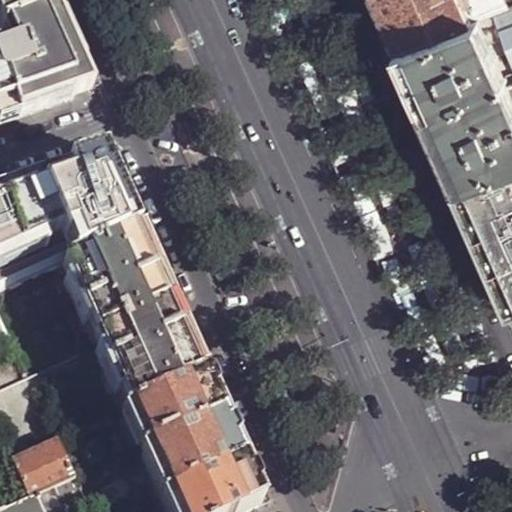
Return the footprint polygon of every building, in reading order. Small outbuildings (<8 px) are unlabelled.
[(0,0),(0,12),(27,0),(0,0)] [(48,0),(27,0),(0,12),(0,32),(53,10),(48,0)] [(473,18),(464,0),(376,0),(379,6),(397,46),(473,18)] [(511,3),(509,0),(464,0),(473,18),(495,9),(511,3)] [(511,53),(511,2),(511,3),(495,9),(511,53)] [(69,46),(53,10),(0,32),(0,42),(2,47),(0,47),(0,126),(91,95),(69,46)] [(511,62),(501,35),(483,42),(473,18),(397,46),(401,55),(431,123),(433,127),(456,178),(505,286),(509,296),(511,302),(511,303),(511,62)] [(102,155),(0,189),(0,271),(45,252),(41,244),(59,235),(70,262),(127,237),(137,233),(112,177),(102,155)] [(150,263),(137,233),(127,237),(134,251),(138,248),(139,252),(135,254),(146,279),(150,277),(152,280),(157,278),(150,263)] [(60,266),(124,412),(192,382),(186,367),(190,365),(188,362),(184,364),(173,339),(177,336),(175,333),(171,335),(168,328),(162,313),(154,317),(142,289),(148,286),(149,288),(152,280),(150,277),(146,279),(135,254),(139,252),(138,248),(134,251),(127,237),(70,262),(60,266)] [(154,285),(149,288),(148,286),(142,289),(154,317),(162,313),(166,312),(154,285)] [(192,382),(201,378),(178,325),(168,328),(171,335),(175,333),(177,336),(173,339),(184,364),(188,362),(190,365),(186,367),(192,382)] [(210,397),(201,378),(192,382),(124,412),(120,414),(137,454),(219,417),(210,397)] [(232,447),(219,417),(137,454),(158,500),(239,463),(232,447)] [(54,442),(10,461),(27,500),(32,497),(53,489),(71,480),(54,442)] [(163,511),(246,511),(259,506),(248,483),(239,463),(158,500),(163,511)] [(86,511),(71,480),(53,489),(62,511),(86,511)] [(62,511),(53,489),(32,497),(39,511),(62,511)] [(39,511),(32,497),(27,500),(0,511),(39,511)]
